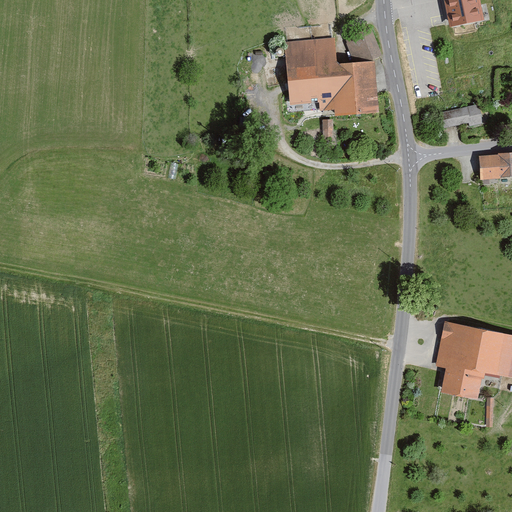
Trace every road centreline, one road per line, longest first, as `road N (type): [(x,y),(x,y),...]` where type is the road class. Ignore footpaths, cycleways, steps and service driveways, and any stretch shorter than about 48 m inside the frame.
road 1 (tertiary): [(380,511),(403,310),(409,159)]
road 2 (tertiary): [(409,159),(384,0)]
